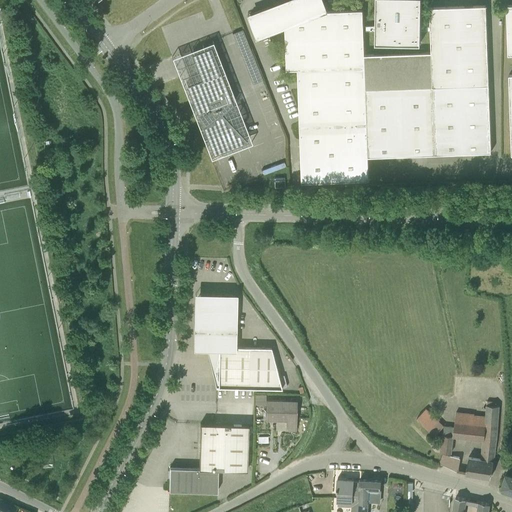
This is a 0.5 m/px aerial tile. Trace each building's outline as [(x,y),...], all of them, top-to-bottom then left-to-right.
[(285,25),(287,69),(298,69),(302,182),(369,180),(368,156),(491,152),(486,5),(430,7),(430,25),(421,25),(421,0),(376,0),(376,25),(363,25),(363,9),(329,13),(323,0),(288,0),(272,6),(249,14),(258,37),(280,28),(280,27),(285,25)] [(242,53),(251,50),(243,29),(234,33),(242,53)] [(201,78),(186,84),(213,154),(247,140),(241,121),(233,103),(211,45),(192,53),(196,63),(193,64),(195,68),(197,67),(201,78)] [(285,178),(274,178),(274,187),(285,187),(285,178)] [(216,386),(218,386),(282,388),(271,348),(265,348),(265,347),(261,347),(261,348),(244,347),(244,346),(240,346),(240,347),(234,347),(234,321),(235,299),(231,295),(221,295),(221,293),(211,293),(211,295),(201,295),(197,299),(196,347),(206,347),(216,386)] [(285,430),(296,430),(297,400),(266,399),(266,419),(286,420),(285,430)] [(456,411),(452,435),(443,434),(440,452),(452,453),(454,437),(483,441),(481,458),(469,455),(466,472),(491,477),(498,432),(500,405),(486,405),(485,415),(474,414),(474,413),(456,411)] [(435,435),(444,426),(444,425),(427,408),(417,418),(435,435)] [(218,469),(247,470),(248,425),(200,423),(199,468),(170,467),(169,490),(217,491),(218,469)] [(441,464),(457,470),(460,457),(444,454),(441,464)] [(503,490),(511,492),(511,474),(506,472),(502,486),(503,490)] [(351,511),(358,511),(361,479),(338,478),(337,495),(342,496),(342,494),(346,494),(346,500),(352,501),(351,511)] [(361,479),(358,511),(368,511),(369,501),(381,502),(382,489),(380,489),(381,480),(361,479)] [(463,511),(466,498),(456,496),(453,511),(463,511)] [(487,511),(489,503),(480,501),(477,511),(487,511)]
